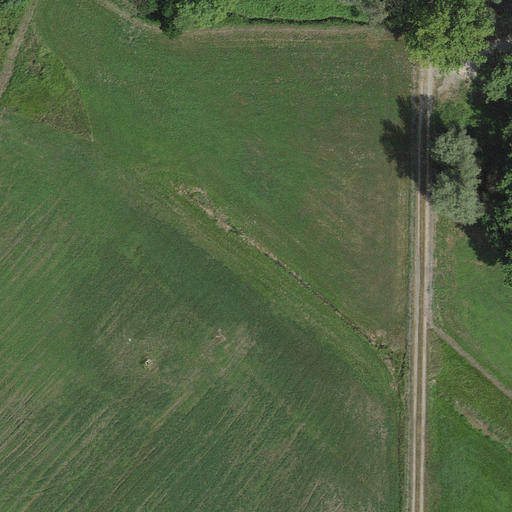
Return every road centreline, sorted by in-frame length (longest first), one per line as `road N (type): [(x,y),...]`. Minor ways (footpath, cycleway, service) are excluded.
road 1 (track): [(428,38),(415,511)]
road 2 (track): [(428,0),(428,38),(511,41)]
